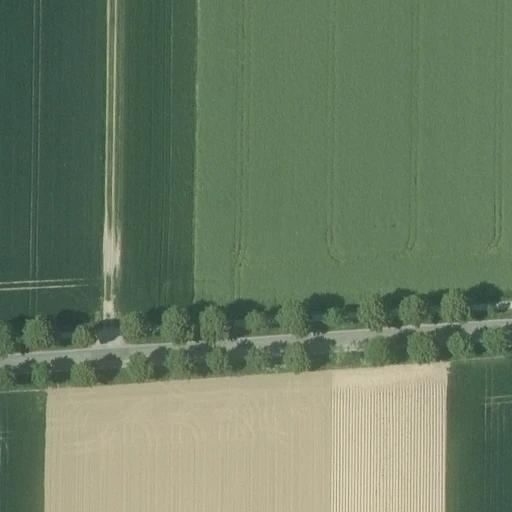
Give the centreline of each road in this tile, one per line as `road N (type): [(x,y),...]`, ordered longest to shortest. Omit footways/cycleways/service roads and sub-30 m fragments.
road 1 (tertiary): [(511,331),(0,368)]
road 2 (track): [(112,0),(109,361)]
